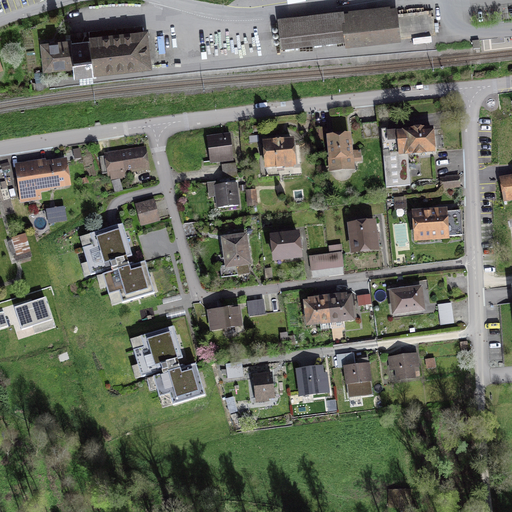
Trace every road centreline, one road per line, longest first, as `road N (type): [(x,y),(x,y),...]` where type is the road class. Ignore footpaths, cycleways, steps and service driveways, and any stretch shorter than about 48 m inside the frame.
road 1 (residential): [(152,125),(197,296),(474,258)]
road 2 (residential): [(152,125),(471,84)]
road 3 (residential): [(477,328),(219,364)]
road 4 (residential): [(477,328),(490,511)]
road 5 (residential): [(471,84),(474,258)]
road 6 (residential): [(0,148),(152,125)]
road 7 (residential): [(183,0),(235,9),(323,0)]
